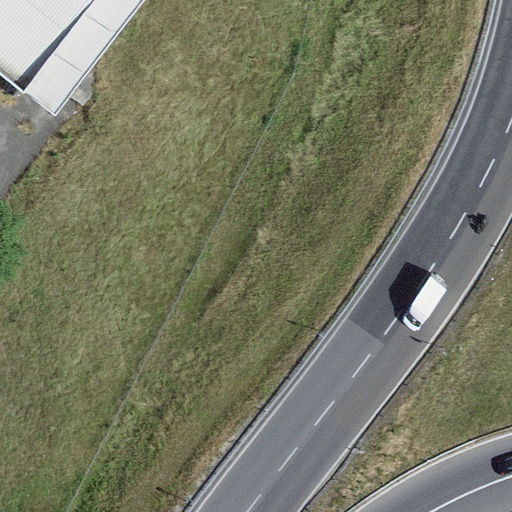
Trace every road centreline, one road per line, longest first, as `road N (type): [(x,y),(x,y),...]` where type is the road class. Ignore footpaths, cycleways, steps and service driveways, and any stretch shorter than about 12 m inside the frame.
road 1 (motorway): [(511,121),(427,274),(248,511)]
road 2 (motorway): [(394,511),(428,489),(511,456)]
